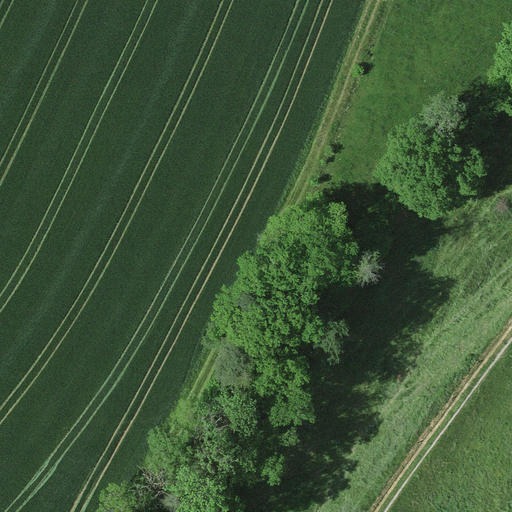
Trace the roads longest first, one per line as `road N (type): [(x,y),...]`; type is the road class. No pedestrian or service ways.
road 1 (track): [(375,0),(322,157),(211,385),(134,511)]
road 2 (track): [(383,511),(511,345)]
